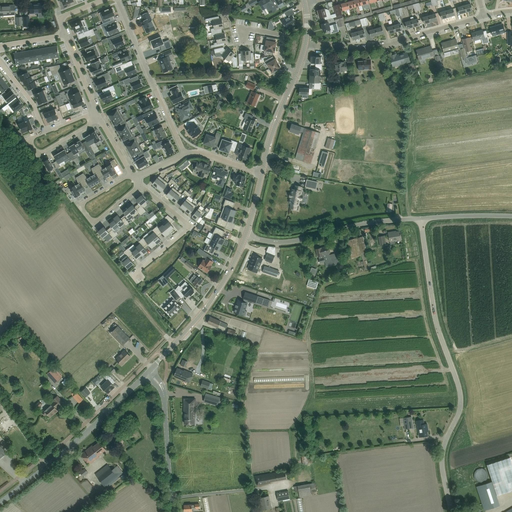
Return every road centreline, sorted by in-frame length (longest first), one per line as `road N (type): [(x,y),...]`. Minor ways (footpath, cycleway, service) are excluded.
road 1 (unclassified): [(451,511),(441,462),(461,406),(435,320),(420,218)]
road 2 (tertiary): [(0,502),(145,373)]
road 3 (unclassified): [(305,44),(379,46),(484,16)]
road 4 (unclassified): [(245,235),(280,242),(420,218)]
road 5 (residential): [(116,0),(184,153)]
road 6 (tertiary): [(151,367),(199,316),(245,235)]
road 7 (residential): [(141,184),(91,222),(78,206),(131,173)]
road 8 (residential): [(141,184),(188,225),(132,275)]
road 9 (tertiary): [(171,511),(162,391)]
